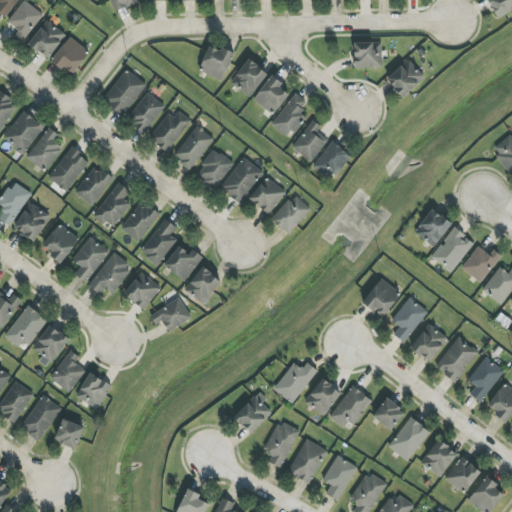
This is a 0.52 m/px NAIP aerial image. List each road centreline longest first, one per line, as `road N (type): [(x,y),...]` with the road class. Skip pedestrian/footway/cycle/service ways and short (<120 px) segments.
road 1 (residential): [(69,110),(116,51),(161,29),(453,22)]
road 2 (residential): [(0,63),(240,245)]
road 3 (residential): [(511,463),(357,349)]
road 4 (residential): [(111,340),(0,251)]
road 5 (residential): [(266,26),(356,107)]
